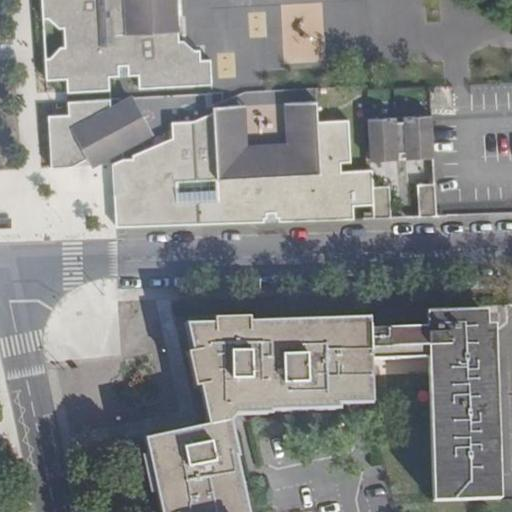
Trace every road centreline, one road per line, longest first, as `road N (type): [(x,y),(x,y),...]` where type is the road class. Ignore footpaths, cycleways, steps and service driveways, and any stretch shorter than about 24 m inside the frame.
road 1 (residential): [(511,247),(4,265)]
road 2 (residential): [(4,265),(56,511)]
